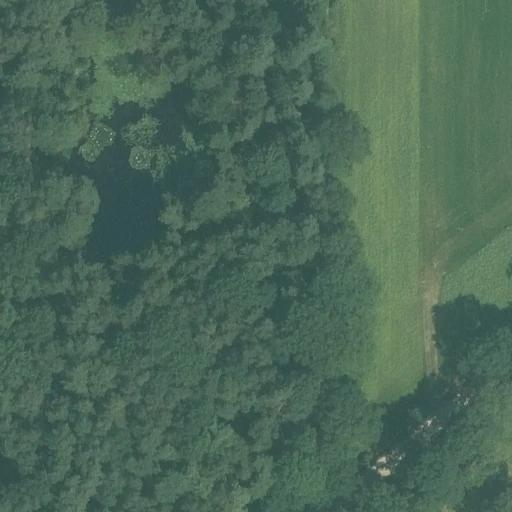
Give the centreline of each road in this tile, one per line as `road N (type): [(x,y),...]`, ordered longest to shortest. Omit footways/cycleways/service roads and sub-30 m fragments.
road 1 (track): [(325,511),(318,496),(315,275),(321,0)]
road 2 (track): [(327,511),(511,362)]
